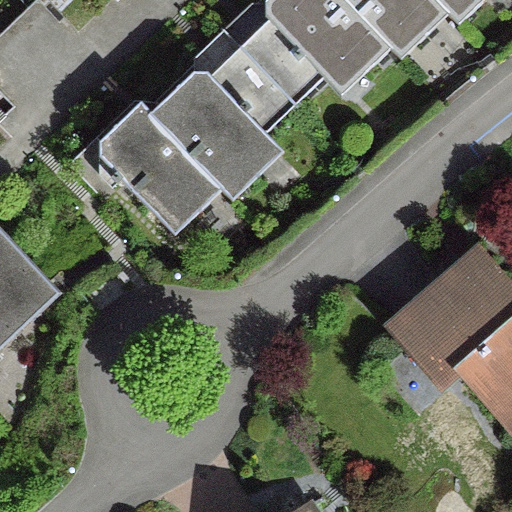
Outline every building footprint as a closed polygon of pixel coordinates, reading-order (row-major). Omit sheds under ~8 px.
[(289,108),(318,81),(336,99),(385,52),(396,62),(398,60),(340,0),(266,0),(260,6),(260,20),(264,24),(235,51),(289,108)] [(454,28),(456,26),(431,0),(340,0),(398,60),(443,18),(454,28)] [(431,0),(456,26),(482,0),(431,0)] [(261,136),(289,108),(235,51),(206,79),(203,75),(188,75),(146,116),(230,202),(279,154),(261,136)] [(228,204),(230,202),(146,116),(136,105),(94,145),(94,160),(110,177),(107,180),(112,186),(116,182),(170,238),(216,194),(228,204)] [(0,349),(57,295),(0,236),(0,349)] [(511,432),(511,300),(474,257),(390,331),(420,365),(438,349),(511,434),(511,432)]
